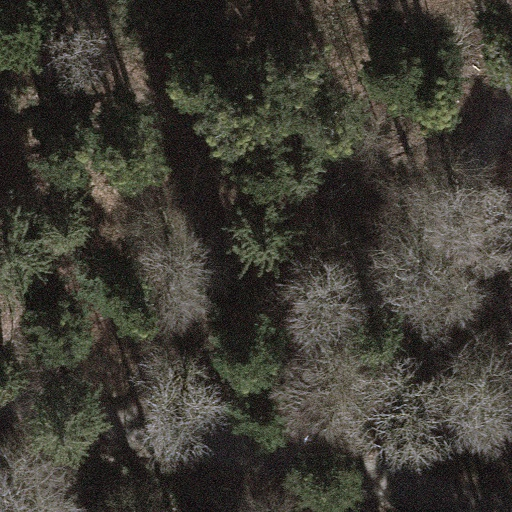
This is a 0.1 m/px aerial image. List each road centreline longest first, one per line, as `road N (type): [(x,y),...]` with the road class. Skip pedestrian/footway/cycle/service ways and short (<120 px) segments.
road 1 (track): [(252,456),(408,297),(511,84)]
road 2 (track): [(0,394),(436,511)]
